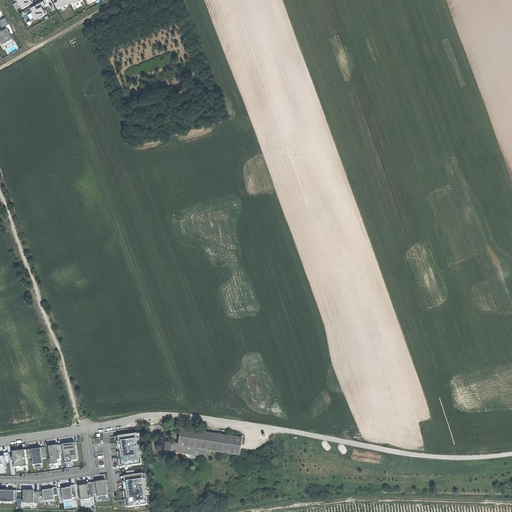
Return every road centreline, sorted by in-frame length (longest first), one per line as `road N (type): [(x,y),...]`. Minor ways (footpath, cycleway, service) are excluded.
road 1 (track): [(248,426),(406,454),(511,454)]
road 2 (track): [(511,504),(333,501),(249,511)]
road 3 (residential): [(0,440),(171,413),(248,426)]
road 4 (track): [(0,68),(117,0)]
